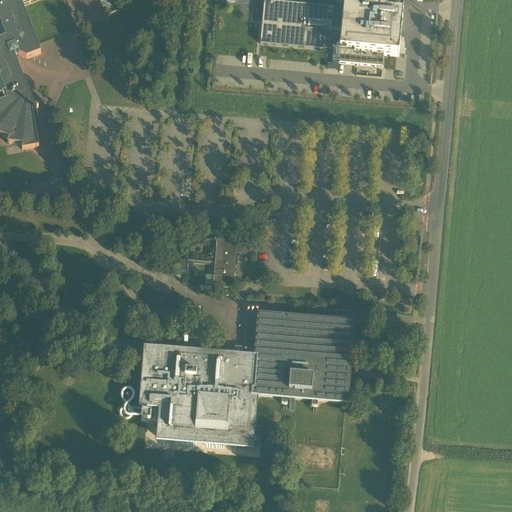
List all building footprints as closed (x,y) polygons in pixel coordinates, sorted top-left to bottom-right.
[(23,147),(22,152),(39,149),(32,112),(35,111),(29,94),(17,63),(14,56),(18,54),(19,56),(27,60),(41,54),(23,8),(41,0),(0,0),(0,22),(2,27),(0,27),(0,97),(5,95),(8,102),(0,105),(0,137),(10,141),(8,146),(23,147)] [(103,0),(98,2),(103,14),(115,9),(111,0),(103,0)] [(103,14),(105,18),(121,12),(116,0),(111,0),(115,9),(103,14)] [(400,40),(403,15),(387,14),(388,5),(344,1),(344,10),(340,52),(383,56),(399,58),(400,40)] [(260,45),(340,52),(344,10),(264,2),(260,45)] [(403,6),(388,5),(387,14),(403,15),(403,6)] [(382,68),(383,56),(340,52),(339,64),(382,68)] [(216,288),(233,290),(235,267),(237,244),(217,242),(215,265),(213,288),(216,288)] [(186,274),(187,262),(179,261),(178,274),(186,274)] [(197,295),(215,296),(216,288),(213,288),(198,287),(197,295)] [(341,410),(347,411),(348,401),(345,401),(351,329),(261,322),(257,364),(255,397),(258,397),(282,399),(281,406),(287,406),(288,400),(312,402),(311,408),(317,408),(318,402),(342,404),(341,410)] [(147,354),(143,406),(163,408),(161,424),(160,440),(251,447),(254,411),(251,411),(252,403),(257,404),(258,397),(255,397),(257,364),(241,362),(242,352),(241,350),(236,350),(234,351),(233,362),(231,361),(231,357),(224,356),(223,361),(147,354)] [(141,422),(161,424),(163,408),(143,406),(141,422)]
